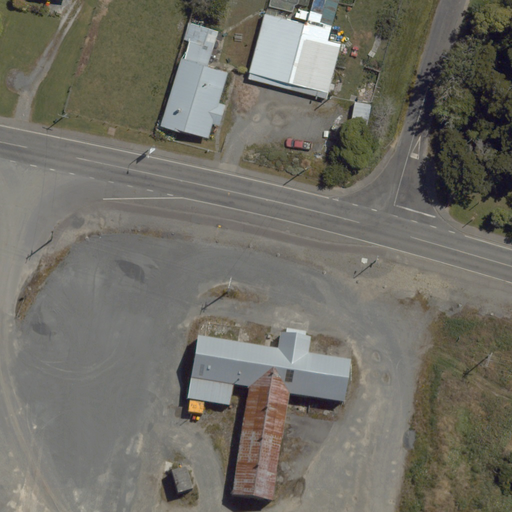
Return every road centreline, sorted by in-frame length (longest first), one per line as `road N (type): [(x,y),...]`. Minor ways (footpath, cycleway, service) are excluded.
road 1 (primary): [(0,142),(388,230)]
road 2 (track): [(68,511),(11,394),(1,288),(34,149)]
road 3 (residential): [(455,0),(388,230)]
road 4 (primary): [(388,230),(511,266)]
